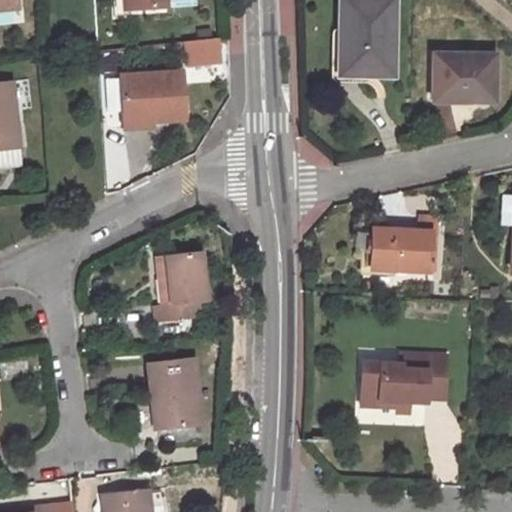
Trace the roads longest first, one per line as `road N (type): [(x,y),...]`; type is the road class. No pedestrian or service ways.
road 1 (secondary): [(273,500),(279,362),(268,180)]
road 2 (residential): [(0,274),(195,176),(268,180)]
road 3 (residential): [(268,180),(372,179),(511,145)]
road 4 (residential): [(511,509),(273,500)]
road 5 (secondary): [(268,180),(261,0)]
